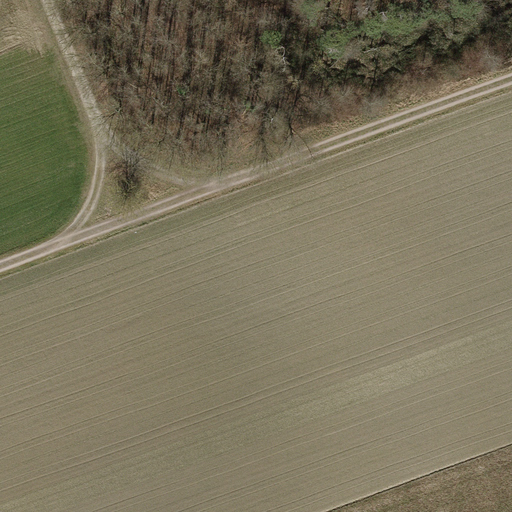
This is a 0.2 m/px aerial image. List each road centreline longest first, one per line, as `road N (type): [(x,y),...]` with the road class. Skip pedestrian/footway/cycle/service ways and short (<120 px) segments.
road 1 (track): [(511,79),(0,265)]
road 2 (track): [(65,240),(114,141),(41,0)]
